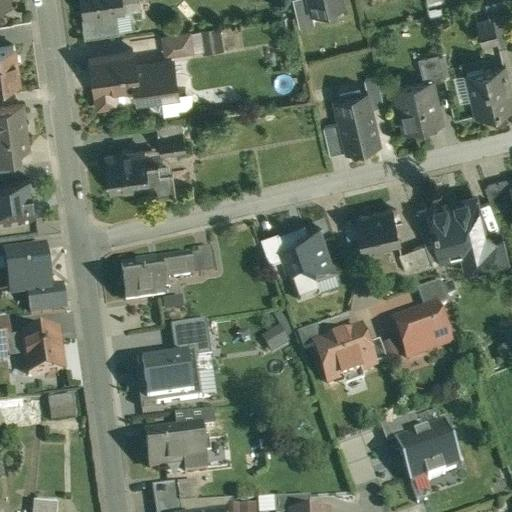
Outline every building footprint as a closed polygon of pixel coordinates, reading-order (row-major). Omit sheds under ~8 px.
[(81,0),(86,32),(115,28),(113,10),(124,8),(124,7),(123,7),(122,0),(81,0)] [(294,0),(300,24),(314,21),(311,10),(308,0),(294,0)] [(308,0),(311,10),(343,2),(342,0),(308,0)] [(511,31),(508,12),(492,16),(498,41),(497,41),(498,47),(511,43),(511,31)] [(491,18),(478,20),(478,19),(475,20),(481,46),(483,45),(483,43),(497,40),(497,41),(498,41),(492,16),(490,16),(491,18)] [(188,31),(162,35),(165,53),(191,49),(188,31)] [(13,43),(0,44),(0,83),(18,80),(13,43)] [(132,48),(90,54),(97,105),(117,102),(116,101),(114,86),(135,83),(138,99),(153,97),(154,102),(163,109),(178,107),(176,94),(176,93),(171,58),(135,64),(132,48)] [(438,51),(417,56),(423,80),(431,78),(431,80),(444,76),(438,51)] [(505,63),(461,72),(467,95),(471,94),(475,111),(473,111),(474,114),(511,104),(511,102),(511,103),(502,65),(505,65),(505,63)] [(383,103),(376,76),(364,79),(367,91),(370,106),(383,103)] [(423,80),(395,87),(405,130),(441,121),(431,80),(431,78),(423,80)] [(367,91),(335,99),(347,149),(378,142),(370,106),(367,91)] [(22,102),(0,105),(0,155),(19,153),(18,147),(28,146),(22,102)] [(180,120),(156,123),(158,136),(182,132),(180,120)] [(336,123),(323,126),(329,152),(342,149),(336,123)] [(182,132),(158,136),(161,153),(184,149),(182,132)] [(142,149),(103,154),(108,188),(147,182),(149,196),(173,193),(170,171),(158,173),(156,164),(145,166),(142,149)] [(30,176),(0,180),(0,231),(38,226),(30,176)] [(508,179),(484,185),(494,211),(511,206),(511,200),(508,187),(510,187),(508,179)] [(509,263),(503,235),(485,239),(475,195),(430,206),(429,205),(428,205),(428,206),(434,230),(435,230),(436,231),(440,250),(442,250),(441,246),(466,240),(471,262),(494,255),(496,265),(509,263)] [(428,206),(413,210),(422,235),(436,231),(435,230),(434,230),(428,206)] [(392,207),(355,216),(355,218),(360,237),(362,249),(400,240),(392,207)] [(355,218),(345,220),(349,239),(360,237),(355,218)] [(270,260),(281,256),(278,247),(297,240),(295,235),(306,231),(303,223),(262,236),(270,260)] [(337,280),(319,227),(306,231),(295,235),(297,240),(278,247),(281,256),(291,283),(308,277),(312,288),(337,280)] [(425,242),(399,252),(406,272),(432,263),(425,242)] [(211,249),(197,250),(197,254),(188,255),(188,258),(190,258),(192,275),(213,272),(211,249)] [(43,251),(0,257),(0,279),(12,278),(15,295),(48,290),(43,251)] [(188,258),(120,268),(125,301),(165,295),(163,280),(192,276),(192,275),(190,258),(188,258)] [(440,283),(417,291),(424,312),(436,307),(437,308),(448,304),(440,283)] [(31,315),(69,310),(68,298),(30,303),(31,315)] [(424,312),(394,323),(403,348),(412,345),(416,357),(450,345),(437,308),(436,307),(424,312)] [(6,320),(0,320),(0,340),(4,340),(9,339),(6,320)] [(206,322),(170,327),(174,355),(194,352),(195,360),(211,358),(206,322)] [(317,327),(297,335),(303,351),(314,347),(323,344),(317,327)] [(279,328),(262,338),(271,353),(288,343),(279,328)] [(323,344),(314,347),(327,385),(374,368),(374,366),(367,347),(361,330),(323,344)] [(9,339),(4,340),(7,360),(25,358),(28,377),(62,372),(56,333),(9,339)] [(379,343),(367,347),(374,366),(386,362),(381,348),(379,343)] [(387,364),(397,361),(392,344),(381,348),(386,362),(387,364)] [(174,355),(137,360),(138,372),(135,372),(140,408),(144,408),(201,399),(195,360),(194,352),(174,355)] [(211,358),(195,360),(201,399),(209,398),(217,397),(211,358)] [(71,396),(50,399),(52,421),(74,418),(71,396)] [(201,399),(144,408),(148,434),(213,425),(209,398),(201,399)] [(413,416),(380,428),(386,446),(394,443),(393,442),(419,432),(413,416)] [(419,432),(393,442),(394,443),(409,486),(426,479),(427,482),(444,476),(443,473),(461,467),(445,423),(419,432)] [(201,428),(144,435),(148,469),(183,465),(184,473),(206,470),(201,428)] [(176,484),(152,488),(154,505),(179,504),(176,484)] [(310,511),(309,498),(273,499),(274,511),(310,511)] [(56,511),(57,505),(33,503),(32,511),(56,511)]
